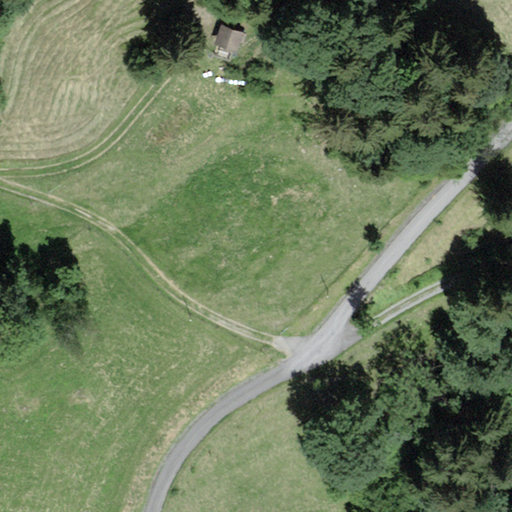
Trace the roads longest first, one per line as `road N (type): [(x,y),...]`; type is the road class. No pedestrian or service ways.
road 1 (track): [(0,183),(96,218),(173,291),(308,353)]
road 2 (unclassified): [(308,353),(194,434),(152,511)]
road 3 (track): [(308,353),(328,351),(415,297),(511,265)]
